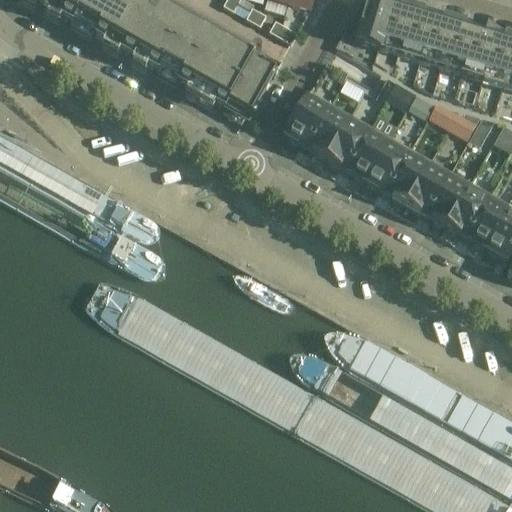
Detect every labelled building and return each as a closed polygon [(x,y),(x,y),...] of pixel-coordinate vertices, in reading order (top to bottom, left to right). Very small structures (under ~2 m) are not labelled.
[(136,0),(34,0),(38,2),(35,7),(46,13),(49,8),(61,15),(58,20),(107,48),(130,61),(135,63),(137,60),(148,66),(146,69),(153,73),(176,86),(189,93),(191,90),(202,96),(200,100),(202,101),(204,97),(215,104),(213,107),(247,126),(258,106),(261,100),(265,94),(274,77),(263,71),(263,72),(258,69),(136,0)] [(236,11),(240,4),(235,1),(233,0),(228,0),(226,5),(231,8),(236,11)] [(287,10),(289,0),(267,0),(266,3),(287,10)] [(289,0),(287,10),(309,16),(313,0),(315,0),(317,0),(316,0),(289,0)] [(369,3),(355,49),(377,56),(393,4),(380,0),(373,0),(373,4),(369,3)] [(326,68),(309,98),(330,110),(350,121),(370,132),(390,144),(410,155),(430,166),(450,178),(470,189),(490,200),(509,211),(511,212),(511,186),(508,184),(511,176),(511,96),(501,93),(481,87),(460,81),(439,74),(419,68),(398,62),(377,56),(355,49),(369,3),(363,1),(338,47),(334,53),(380,79),(372,93),(326,67),(326,68)] [(393,4),(377,56),(398,62),(414,10),(393,4)] [(232,18),(236,11),(231,8),(226,5),(222,12),(232,18)] [(414,10),(398,62),(419,68),(433,22),(430,21),(432,15),(414,10)] [(252,28),(258,18),(251,14),(245,25),(252,28)] [(433,22),(419,68),(439,74),(455,22),(437,17),(435,22),(433,22)] [(258,18),(252,28),(259,32),(265,22),(258,18)] [(455,22),(439,74),(460,81),(474,34),(466,32),(467,26),(455,22)] [(278,36),(281,31),(274,27),(268,38),(275,41),(278,36)] [(285,40),(288,34),(281,31),(278,36),(275,41),(282,45),(285,40)] [(474,34),(460,81),(481,87),(496,35),(484,31),(482,37),(474,34)] [(285,40),(282,45),(289,49),(290,50),(296,39),(288,34),(285,40)] [(511,39),(496,35),(481,87),(501,93),(511,57),(511,39)] [(511,57),(501,93),(511,96),(511,57)] [(309,98),(278,152),(294,161),(300,164),(305,154),(330,110),(309,98)] [(305,154),(300,164),(305,168),(319,176),(350,121),(330,110),(305,154)] [(350,121),(319,176),(333,183),(339,187),(345,177),(370,132),(350,121)] [(345,177),(339,187),(345,190),(359,198),(390,144),(370,132),(345,177)] [(390,144),(359,198),(373,206),(379,209),(385,199),(410,155),(390,144)] [(385,199),(379,209),(385,213),(399,221),(430,166),(410,155),(385,199)] [(430,166),(399,221),(413,229),(419,232),(425,222),(450,178),(430,166)] [(425,222),(419,232),(425,235),(439,243),(470,189),(450,178),(425,222)] [(470,189),(439,243),(453,251),(459,254),(464,244),(490,200),(470,189)] [(464,244),(459,254),(465,258),(479,266),(509,211),(490,200),(464,244)] [(511,212),(509,211),(479,266),(493,273),(500,277),(505,268),(511,255),(511,212)]
